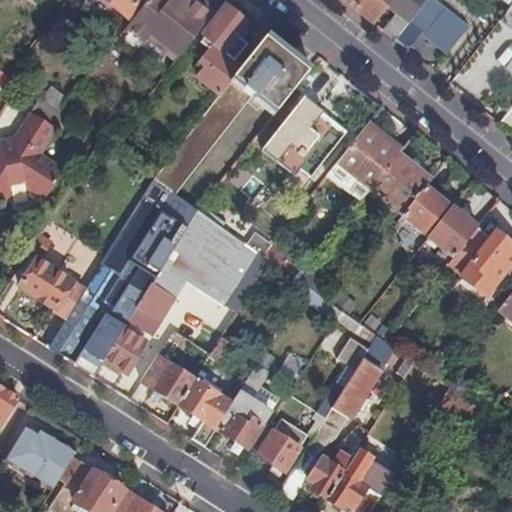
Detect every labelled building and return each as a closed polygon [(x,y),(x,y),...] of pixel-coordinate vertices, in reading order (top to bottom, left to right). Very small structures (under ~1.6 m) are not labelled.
[(142,0),(104,0),(128,19),(142,0)] [(149,0),(126,29),(145,44),(151,35),(179,58),(214,13),(198,0),(189,0),(187,3),(183,0),(149,0)] [(339,0),(355,12),(364,0),(339,0)] [(364,0),(355,12),(372,25),(385,8),(395,16),(382,33),(394,43),(407,27),(409,24),(427,0),(364,0)] [(511,0),(501,0),(511,8),(511,0)] [(193,80),(216,99),(231,81),(242,67),(235,60),(246,45),(237,38),(248,24),(226,7),(202,37),(204,40),(199,47),(203,51),(194,63),(201,69),(193,80)] [(511,13),(509,12),(500,24),(511,33),(511,13)] [(231,81),(250,96),(254,99),(255,97),(275,114),(307,73),(264,39),(242,67),(231,81)] [(250,96),(231,81),(216,99),(154,180),(175,195),(250,96)] [(60,114),(69,103),(52,90),(41,100),(60,114)] [(344,134),(302,101),(267,146),(310,179),(344,134)] [(76,109),(69,103),(60,114),(66,118),(76,109)] [(511,108),(499,126),(511,135),(511,133),(511,108)] [(31,114),(15,139),(9,148),(0,142),(0,200),(5,204),(10,193),(25,192),(44,203),(64,172),(40,157),(56,130),(31,114)] [(367,127),(337,165),(369,191),(399,153),(367,127)] [(9,148),(15,139),(0,142),(9,148)] [(399,153),(369,191),(402,217),(425,188),(432,179),(399,153)] [(67,319),(48,348),(67,360),(102,306),(128,322),(136,309),(158,324),(187,278),(220,226),(199,211),(175,195),(154,180),(84,291),(67,319)] [(425,188),(402,217),(424,234),(443,209),(439,205),(441,201),(425,188)] [(359,204),(355,209),(370,221),(379,211),(367,202),(363,207),(359,204)] [(451,208),(427,238),(453,259),(477,228),(451,208)] [(256,253),(220,226),(187,278),(226,302),(256,253)] [(453,259),(447,266),(461,277),(486,296),(511,263),(511,247),(510,246),(511,244),(495,233),(490,238),(477,228),(453,259)] [(52,243),(41,237),(33,249),(44,256),(52,243)] [(75,239),(58,262),(71,272),(89,248),(75,239)] [(264,258),(256,253),(226,302),(239,310),(263,273),(270,262),(264,258)] [(38,262),(36,265),(27,280),(20,289),(67,319),(84,291),(38,262)] [(27,280),(36,265),(31,262),(22,276),(27,280)] [(270,262),(263,273),(298,299),(301,295),(305,288),(298,283),(270,262)] [(486,296),(461,277),(453,287),(478,307),(486,296)] [(305,288),(301,295),(337,320),(341,313),(332,306),(305,288)] [(511,290),(496,311),(511,323),(511,290)] [(136,309),(128,322),(150,336),(158,324),(136,309)] [(341,313),(337,320),(359,336),(364,329),(358,325),(341,313)] [(106,317),(75,365),(93,377),(104,359),(122,331),(124,328),(106,317)] [(146,345),(122,331),(104,359),(129,375),(139,359),(138,358),(146,345)] [(377,338),(367,331),(364,337),(374,344),(377,338)] [(174,333),(142,383),(179,407),(195,381),(170,366),(186,340),(174,333)] [(377,338),(374,344),(369,351),(326,419),(322,424),(305,450),(314,455),(333,441),(348,419),(350,420),(357,409),(363,413),(370,402),(364,398),(382,371),(381,370),(394,350),(386,345),(377,338)] [(221,339),(211,356),(210,358),(222,365),(233,347),(221,339)] [(347,366),(317,414),(326,419),(369,351),(350,339),(337,359),(347,366)] [(290,380),(301,362),(287,354),(276,372),(290,380)] [(414,365),(408,361),(405,366),(411,370),(414,365)] [(255,368),(244,386),(255,393),(266,375),(255,368)] [(231,405),(195,381),(179,407),(203,422),(192,440),(205,448),(216,430),(231,405)] [(477,409),(448,388),(438,404),(466,425),(477,409)] [(0,389),(0,429),(7,420),(6,419),(18,401),(0,389)] [(238,394),(231,405),(216,430),(247,450),(270,414),(238,394)] [(326,419),(317,414),(314,419),(322,424),(326,419)] [(307,437),(281,420),(257,457),(284,474),(307,437)] [(53,489),(75,454),(40,432),(37,436),(25,429),(6,461),(53,489)] [(305,450),(277,494),(287,500),(293,504),(305,484),(321,460),(314,455),(305,450)] [(330,465),(321,460),(305,484),(313,489),(312,492),(326,501),(344,474),(352,461),(339,452),(330,465)] [(111,511),(124,492),(81,463),(50,510),(53,511),(78,511),(81,508),(87,511),(111,511)] [(386,488),(391,481),(365,464),(354,480),(344,474),(326,501),(344,511),(352,511),(367,489),(380,497),(386,488)] [(156,511),(127,493),(115,511),(156,511)] [(486,497),(476,511),(495,511),(500,505),(486,497)] [(476,511),(460,502),(453,511),(476,511)] [(422,511),(407,503),(401,511),(422,511)]
